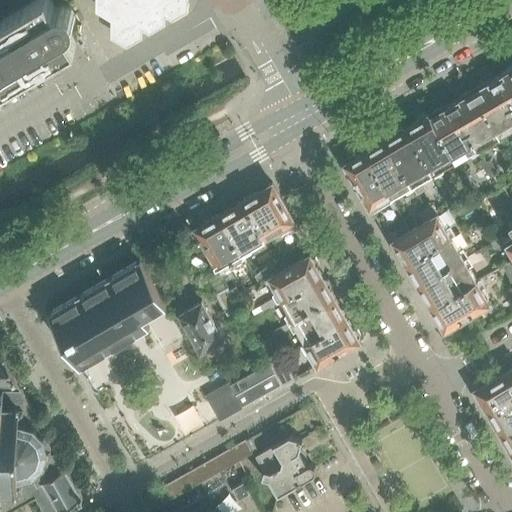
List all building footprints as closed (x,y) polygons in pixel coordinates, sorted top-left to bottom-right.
[(0,88),(58,54),(77,43),(69,29),(72,26),(75,22),(76,18),(75,13),(72,9),(70,7),(66,4),(60,4),(55,6),(51,0),(33,0),(0,19),(0,88)] [(511,65),(506,69),(505,71),(494,77),(511,107),(511,65)] [(511,107),(494,77),(486,82),(483,82),(477,86),(475,88),(473,90),(499,136),(511,129),(511,107)] [(499,136),(473,90),(471,91),(469,91),(462,94),(461,97),(450,103),(480,153),(488,148),(486,144),(499,136)] [(480,153),(450,103),(442,108),(439,108),(433,112),(431,114),(430,115),(457,162),(469,154),(472,158),(480,153)] [(457,162),(430,115),(429,114),(427,115),(423,114),(417,117),(416,121),(406,127),(433,173),(454,161),(456,162),(457,162)] [(421,180),(433,173),(406,127),(401,126),(396,130),(394,134),(386,139),(412,186),(421,180)] [(412,186),(386,139),(377,144),(372,143),(367,146),(366,151),(364,152),(391,198),(412,186)] [(391,198),(364,152),(358,155),(353,154),(348,157),(347,162),(345,163),(373,211),(375,210),(374,208),(391,198)] [(494,177),(486,163),(484,160),(479,162),(496,189),(500,187),(494,177)] [(498,175),(490,161),(486,163),(494,177),(498,175)] [(458,203),(449,188),(448,188),(440,175),(436,177),(444,191),(453,206),(458,203)] [(297,224),(273,182),(244,199),(266,239),(292,224),(293,226),(297,224)] [(490,195),(481,200),(486,208),(494,203),(490,195)] [(266,239),(244,199),(218,214),(241,254),(244,258),(240,260),(248,274),(253,271),(248,261),(271,248),(266,239)] [(433,205),(426,209),(430,216),(437,212),(433,205)] [(430,216),(426,209),(418,213),(423,221),(430,216)] [(406,261),(451,235),(437,212),(430,216),(423,221),(400,234),(397,230),(387,236),(388,239),(393,240),(394,242),(393,247),(396,252),(401,253),(406,261)] [(241,254),(218,214),(192,230),(194,234),(196,233),(217,268),(241,254)] [(511,223),(509,226),(511,230),(511,233),(503,239),(511,254),(511,223)] [(419,285),(464,258),(451,235),(406,261),(407,264),(406,268),(409,274),(414,275),(419,285)] [(323,276),(318,267),(319,262),(316,257),(311,255),(310,254),(292,265),(284,270),(268,279),(281,300),(323,276)] [(292,265),(285,254),(277,258),(279,261),(284,270),(292,265)] [(433,308),(478,281),(464,258),(419,285),(425,294),(423,299),(426,304),(431,305),(433,308)] [(144,318),(167,304),(141,259),(48,313),(80,368),(150,327),(144,318)] [(511,260),(502,266),(511,281),(511,260)] [(268,279),(284,270),(279,261),(254,275),(255,277),(259,284),(268,279)] [(293,321),(335,296),(330,289),(332,284),(328,278),(323,277),(323,276),(281,300),(293,321)] [(234,299),(259,284),(255,277),(241,285),(239,282),(228,288),(234,299)] [(486,309),(488,304),(491,302),(478,281),(433,308),(437,316),(436,321),(439,326),(444,327),(445,329),(476,311),(481,312),(486,309)] [(234,299),(228,288),(217,294),(229,315),(240,309),(234,299)] [(304,342),(348,319),(347,318),(348,313),(345,307),(340,306),(335,296),(293,321),(304,342)] [(263,311),(276,303),(274,298),(260,306),(260,307),(254,310),(256,313),(262,310),(263,311)] [(225,340),(203,299),(182,311),(180,312),(180,313),(179,313),(201,352),(202,351),(203,353),(209,349),(225,340)] [(316,366),(358,342),(360,341),(359,339),(361,334),(358,329),(353,327),(348,319),(304,342),(303,343),(316,366)] [(277,336),(291,328),(288,324),(274,332),(277,336)] [(294,378),(282,357),(281,354),(269,361),(275,373),(282,385),(294,378)] [(52,447),(49,437),(46,432),(39,424),(35,422),(36,414),(5,358),(0,358),(0,511),(5,511),(35,495),(44,511),(57,511),(83,497),(57,452),(51,451),(52,447)] [(490,414),(511,400),(511,368),(476,390),(490,414)] [(243,407),(282,385),(275,373),(245,389),(236,395),(243,407)] [(234,392),(236,395),(245,389),(240,380),(231,385),(234,392)] [(243,407),(236,395),(234,392),(211,405),(220,420),(243,407)] [(503,435),(511,429),(511,400),(490,414),(503,435)] [(511,429),(503,435),(511,451),(511,429)] [(315,465),(313,464),(310,463),(307,464),(300,450),(303,439),(290,433),(289,435),(261,451),(256,455),(264,470),(263,477),(269,478),(279,495),(280,494),(280,493),(313,474),(315,472),(316,469),(316,467),(316,466),(316,465),(315,465)] [(254,451),(247,439),(231,448),(237,460),(254,451)] [(252,494),(246,483),(236,489),(241,500),(252,494)]
